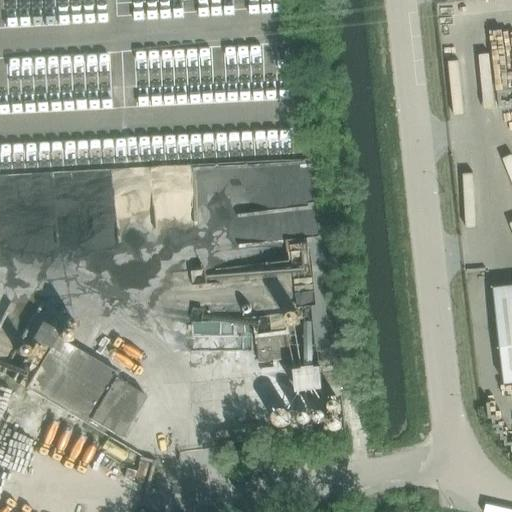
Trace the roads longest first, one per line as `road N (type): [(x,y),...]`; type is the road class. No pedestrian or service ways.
road 1 (unclassified): [(460,454),(445,413),(405,0)]
road 2 (unknown): [(201,511),(181,381),(145,322),(117,292),(88,280),(0,282)]
road 3 (unclassified): [(219,511),(438,450),(460,454)]
